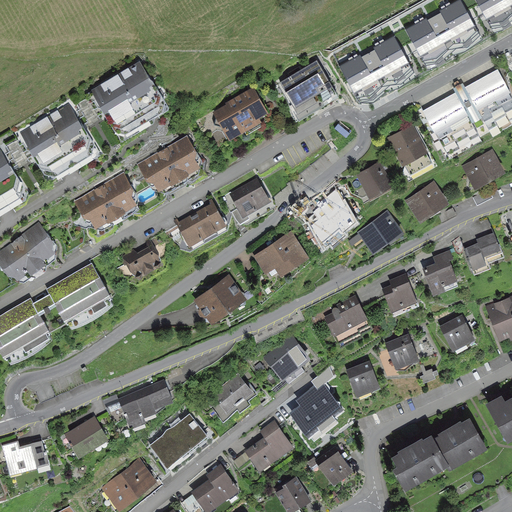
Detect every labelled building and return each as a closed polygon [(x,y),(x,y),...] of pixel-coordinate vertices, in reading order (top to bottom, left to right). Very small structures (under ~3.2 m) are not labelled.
[(511,0),(476,0),(486,17),(511,2),(511,0)] [(460,1),(407,30),(420,54),(473,26),(460,1)] [(394,38),(341,67),(354,91),(407,63),(394,38)] [(140,60),(85,94),(91,103),(101,106),(116,132),(125,134),(128,139),(154,123),(154,118),(168,110),(169,107),(140,60)] [(498,68),(465,88),(493,136),(511,124),(511,91),(511,90),(498,68)] [(295,74),(282,82),(293,104),(318,90),(313,69),(295,74)] [(253,86),(213,111),(229,139),(261,121),(260,117),(268,111),(253,86)] [(455,92),(421,109),(449,158),(483,141),(455,92)] [(69,103),(20,132),(45,175),(56,177),(65,172),(70,173),(102,154),(69,103)] [(413,123),(387,138),(403,166),(406,164),(411,175),(432,164),(426,152),(429,152),(413,123)] [(187,134),(137,164),(146,179),(153,181),(159,190),(200,167),(195,157),(197,150),(187,134)] [(0,148),(0,215),(26,200),(30,192),(0,148)] [(492,151),(465,166),(475,185),(502,170),(492,151)] [(356,174),(370,199),(394,185),(380,160),(356,174)] [(124,171),(74,201),(83,218),(91,219),(96,227),(137,203),(132,194),(134,187),(124,171)] [(257,177),(223,197),(231,212),(240,223),(275,205),(271,200),(257,177)] [(409,201),(421,217),(445,200),(433,184),(409,201)] [(305,218),(325,241),(350,219),(331,196),(305,218)] [(177,219),(175,220),(190,245),(227,224),(212,198),(209,200),(211,202),(179,221),(177,219)] [(388,209),(357,232),(373,253),(403,230),(388,209)] [(38,222),(0,251),(0,263),(8,274),(15,275),(17,278),(28,269),(30,272),(46,262),(44,259),(56,251),(53,247),(54,240),(38,222)] [(293,229),(253,255),(265,273),(275,268),(280,276),(310,257),(293,229)] [(477,242),(464,247),(475,274),(491,267),(489,262),(504,256),(494,231),(476,238),(477,242)] [(132,249),(122,256),(133,274),(141,278),(159,266),(156,260),(161,257),(149,239),(146,241),(147,246),(137,251),(132,249)] [(435,262),(422,268),(433,294),(446,289),(444,284),(458,279),(450,259),(454,257),(450,249),(433,256),(435,262)] [(92,262),(46,288),(63,318),(69,323),(71,327),(83,323),(94,317),(104,311),(114,304),(110,298),(112,297),(110,292),(92,262)] [(391,284),(382,288),(391,312),(418,301),(407,273),(389,280),(391,284)] [(229,274),(194,299),(200,307),(198,312),(200,316),(206,316),(211,324),(246,298),(229,274)] [(338,304),(341,310),(338,307),(334,307),(332,309),(332,312),(324,317),(334,334),(368,317),(355,293),(338,304)] [(31,297),(0,314),(0,349),(5,358),(8,358),(10,362),(22,358),(33,353),(43,346),(53,339),(48,332),(50,330),(31,297)] [(493,311),(504,337),(511,333),(511,298),(499,304),(501,308),(493,311)] [(461,317),(443,326),(454,347),(472,338),(461,317)] [(263,357),(282,379),(312,357),(292,334),(263,357)] [(407,335),(388,343),(398,366),(417,358),(407,335)] [(368,363),(349,371),(359,393),(378,386),(368,363)] [(219,402),(212,408),(224,421),(238,409),(240,412),(251,404),(249,401),(258,394),(250,383),(248,384),(238,371),(210,392),(219,402)] [(116,394),(102,400),(113,425),(124,418),(127,424),(129,423),(131,427),(146,421),(145,416),(157,410),(155,407),(173,399),(164,378),(118,398),(116,394)] [(314,429),(343,404),(328,387),(299,412),(314,429)] [(491,404),(509,438),(511,436),(511,400),(504,405),(501,399),(491,404)] [(193,411),(155,443),(172,463),(210,432),(193,411)] [(471,415),(435,435),(450,462),(453,467),(489,447),(471,415)] [(94,418),(68,434),(80,454),(106,438),(94,418)] [(249,448),(262,467),(295,444),(278,420),(265,429),(269,433),(249,448)] [(391,456),(408,485),(450,462),(435,435),(433,432),(391,456)] [(18,440),(2,444),(10,474),(50,463),(47,450),(45,450),(42,440),(20,446),(18,440)] [(341,449),(323,463),(338,482),(355,468),(341,449)] [(140,462),(106,487),(120,505),(154,480),(140,462)] [(197,490),(210,508),(239,485),(226,468),(197,490)] [(301,477),(280,489),(293,510),(313,498),(301,477)]
